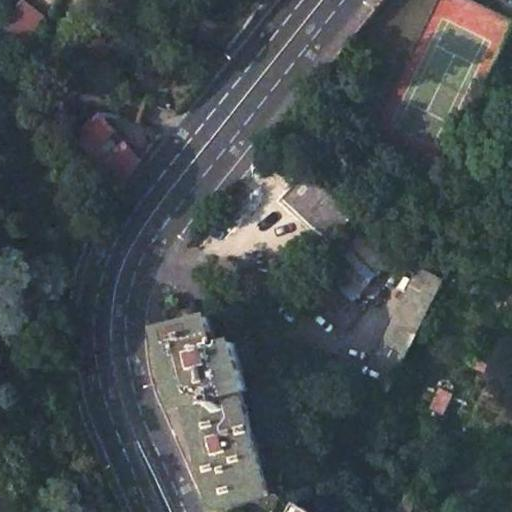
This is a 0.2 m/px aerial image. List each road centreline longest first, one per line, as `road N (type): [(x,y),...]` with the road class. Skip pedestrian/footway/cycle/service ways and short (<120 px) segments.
road 1 (primary): [(187,511),(131,368),(135,282),(173,215),(345,0)]
road 2 (primary): [(299,0),(140,199),(100,273),(95,369),(145,511)]
